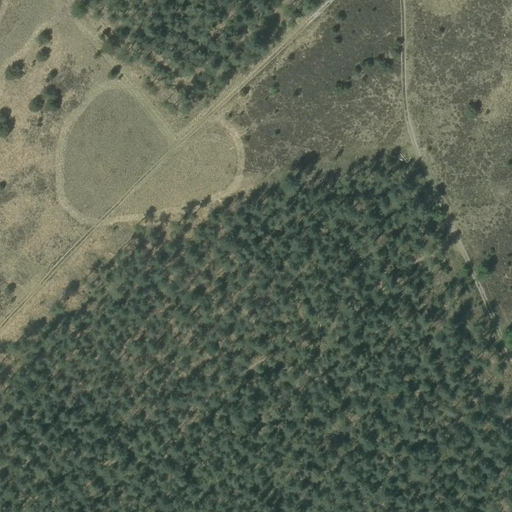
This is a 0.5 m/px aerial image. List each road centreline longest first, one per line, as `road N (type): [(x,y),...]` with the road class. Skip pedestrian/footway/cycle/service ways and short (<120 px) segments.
road 1 (track): [(458,240),(171,419),(67,511)]
road 2 (track): [(0,332),(117,204),(333,0)]
road 3 (track): [(402,0),(414,141),(511,357)]
